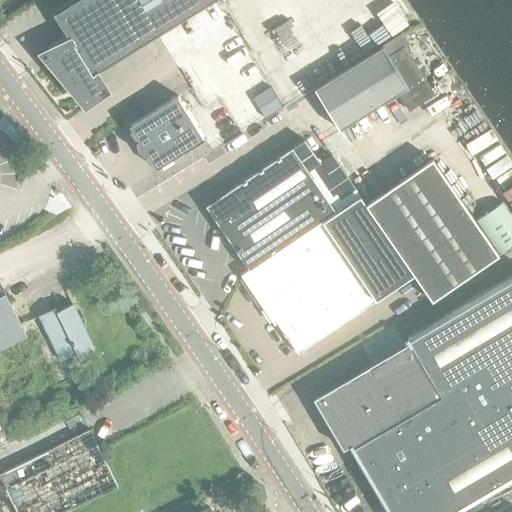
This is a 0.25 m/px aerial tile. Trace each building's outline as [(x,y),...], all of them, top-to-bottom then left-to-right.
[(69,41),(48,57),(55,66),(85,105),(106,90),(95,73),(110,64),(159,34),(214,0),(76,0),(73,2),(60,11),(53,15),(69,41)] [(382,46),(314,89),(339,130),(397,93),(408,110),(434,94),(404,45),(387,55),(382,46)] [(129,125),(138,140),(135,142),(135,146),(137,149),(139,152),(143,155),(146,153),(155,169),(204,139),(177,95),(129,125)] [(205,206),(248,269),(320,221),(358,196),(339,168),(333,172),(326,162),(307,170),(292,147),(205,206)] [(364,204),(413,274),(431,300),(497,254),(431,158),(364,204)] [(240,275),(242,277),(274,324),(276,322),(297,353),(374,301),(413,274),(364,204),(358,196),(320,221),(248,269),(240,275)] [(371,363),(315,396),(318,401),(320,400),(344,440),(342,441),(345,447),(348,445),(385,509),(386,511),(453,511),(511,477),(511,274),(407,336),(406,336),(402,338),(405,343),(404,344),(405,345),(391,354),(372,365),(371,363)] [(0,349),(26,336),(15,313),(0,282),(0,349)] [(51,309),(39,315),(60,361),(71,355),(75,362),(96,352),(72,303),(53,312),(51,309)] [(0,472),(0,478),(16,511),(65,511),(118,487),(90,429),(0,472)]
